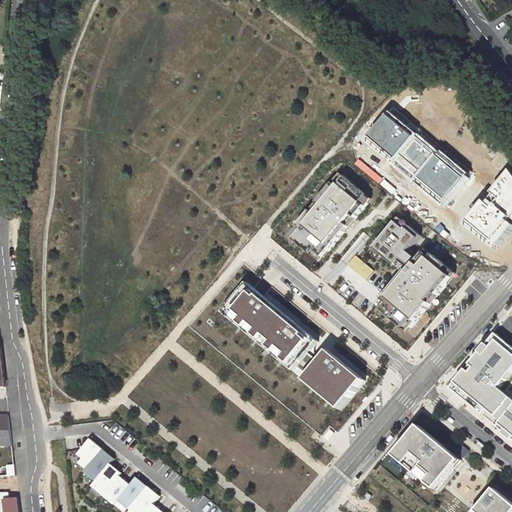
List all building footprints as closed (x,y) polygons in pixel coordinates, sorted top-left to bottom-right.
[(387,109),(362,138),(377,151),(425,191),(441,204),(466,175),(387,109)] [(511,173),(507,167),(461,222),(496,249),(511,229),(511,173)] [(345,173),(295,236),(319,255),(323,249),(333,257),(357,226),(354,224),(359,217),(365,222),(377,207),(374,204),(378,199),(345,173)] [(402,217),(373,251),(384,261),(390,253),(405,266),(408,263),(418,271),(394,299),(391,297),(384,305),(413,329),(422,319),(426,322),(443,303),(441,301),(462,276),(455,270),(459,266),(437,248),(427,260),(417,252),(427,239),(402,217)] [(361,258),(354,269),(366,278),(374,268),(361,258)] [(352,369),(332,352),(324,362),(319,357),(315,354),(323,345),(303,329),(270,301),(259,292),(254,288),(250,284),(246,282),(222,311),(298,374),(307,382),(341,410),(366,380),(352,369)] [(511,375),(511,346),(497,334),(452,388),(511,438),(511,397),(501,388),(511,375)] [(8,417),(0,416),(0,436),(11,437),(8,417)] [(462,461),(421,426),(396,456),(437,490),(462,461)] [(331,430),(325,437),(329,440),(336,433),(331,430)] [(0,436),(0,445),(12,445),(11,437),(0,436)] [(80,464),(88,470),(104,450),(91,439),(78,454),(84,459),(80,464)] [(458,441),(453,448),(464,458),(470,451),(458,441)] [(97,482),(109,467),(111,464),(116,459),(104,450),(88,470),(86,472),(97,482)] [(109,467),(120,476),(123,474),(111,464),(109,467)] [(93,487),(104,496),(120,476),(109,467),(97,482),(93,487)] [(119,500),(132,486),(120,476),(104,496),(115,505),(119,500)] [(136,481),(147,490),(149,487),(138,478),(136,481)] [(119,500),(131,510),(147,490),(136,481),(132,486),(119,500)] [(133,511),(147,511),(154,504),(161,497),(149,487),(147,490),(131,510),(133,511)] [(511,502),(497,489),(477,511),(511,511),(511,502)] [(19,511),(18,497),(2,499),(4,511),(19,511)]
